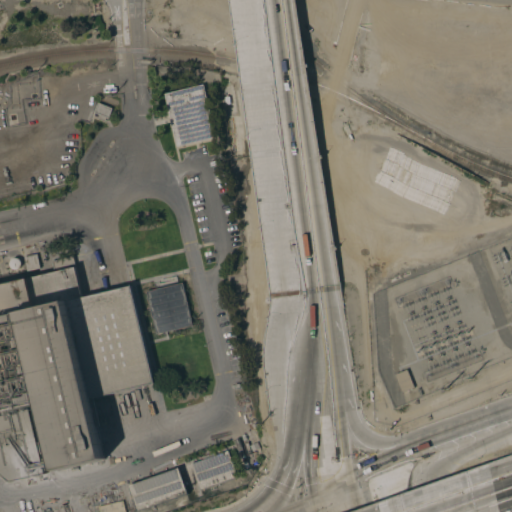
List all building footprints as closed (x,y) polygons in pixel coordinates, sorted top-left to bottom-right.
[(216,137),(177,147),(164,94),(203,85),(216,137)] [(112,108),(108,118),(94,112),(98,103),(112,108)] [(36,254),(39,269),(27,272),(23,257),(36,254)] [(0,285),(54,272),(52,261),(73,256),(83,297),(132,285),(155,384),(91,399),(105,459),(54,471),(18,315),(0,319),(0,285)] [(192,326),(156,335),(146,291),(182,283),(192,326)] [(414,388),(402,393),(395,374),(407,370),(414,388)] [(0,415),(29,409),(44,473),(8,482),(0,475),(0,415)] [(227,451),(237,478),(200,491),(190,464),(227,451)] [(179,468),(188,494),(138,511),(128,486),(179,468)] [(123,501),(125,511),(99,511),(98,506),(123,501)]
